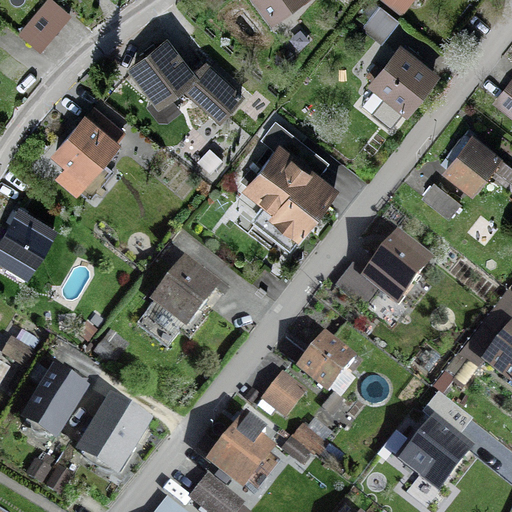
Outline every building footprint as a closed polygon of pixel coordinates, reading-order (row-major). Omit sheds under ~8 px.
[(69,14),(51,0),(46,0),(20,32),(41,49),(69,14)] [(260,0),(273,17),(294,0),(260,0)] [(383,0),(401,13),(410,0),(383,0)] [(396,19),(372,1),(364,12),(370,17),(364,25),(381,38),(396,19)] [(158,99),(182,81),(222,118),(240,98),(204,64),(192,73),(167,41),(134,68),(158,99)] [(433,74),(401,48),(374,82),(406,108),(433,74)] [(511,83),(497,103),(511,113),(511,83)] [(123,132),(95,109),(86,119),(84,117),(55,150),(87,178),(116,145),(114,143),(123,132)] [(303,143),(276,123),(266,136),(278,145),(257,172),(250,167),(241,179),(248,184),(247,186),(276,208),(263,225),(289,246),(334,188),(292,156),(303,143)] [(498,157),(471,136),(468,141),(461,136),(448,153),(454,158),(446,168),(474,189),(498,157)] [(460,204),(434,183),(423,197),(449,217),(460,204)] [(52,232),(18,212),(0,241),(0,255),(10,262),(5,271),(23,281),(52,232)] [(428,262),(396,237),(367,275),(399,300),(428,262)] [(215,287),(185,264),(137,325),(167,348),(215,287)] [(511,327),(485,360),(511,380),(511,327)] [(127,345),(114,335),(99,353),(112,364),(127,345)] [(354,360),(325,336),(299,367),(329,391),(354,360)] [(33,352),(11,340),(3,353),(25,366),(33,352)] [(85,389),(55,371),(26,419),(57,437),(85,389)] [(304,393),(281,375),(263,399),(286,416),(304,393)] [(147,423),(112,402),(82,451),(117,472),(147,423)] [(468,449),(435,424),(404,463),(422,476),(426,471),(441,483),(468,449)] [(303,426),(293,438),(310,451),(319,439),(303,426)] [(269,450),(241,428),(214,461),(242,484),(269,450)] [(301,462),(310,451),(293,438),(284,449),(301,462)] [(234,511),(241,504),(209,478),(193,498),(210,511),(234,511)]
